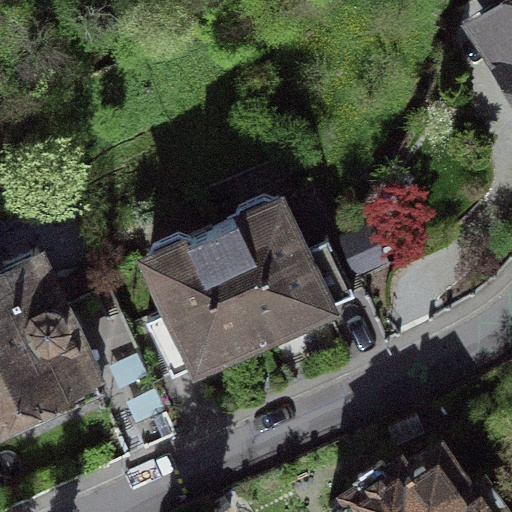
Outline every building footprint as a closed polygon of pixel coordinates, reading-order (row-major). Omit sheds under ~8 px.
[(511,1),(483,20),(511,64),(511,1)] [(214,223),(263,333),(285,323),(353,293),(335,250),(308,262),(278,194),(214,223)] [(238,344),(263,333),(214,223),(150,251),(173,303),(147,315),(173,373),(238,344)] [(369,226),(347,235),(359,267),(370,263),(382,258),(369,226)] [(0,434),(19,426),(11,408),(37,396),(93,371),(83,349),(127,330),(120,313),(109,318),(96,290),(63,304),(37,245),(0,261),(0,434)] [(351,488),(329,502),(335,511),(499,511),(496,506),(503,501),(484,472),(469,481),(441,437),(406,460),(400,451),(375,468),(349,485),(351,488)]
